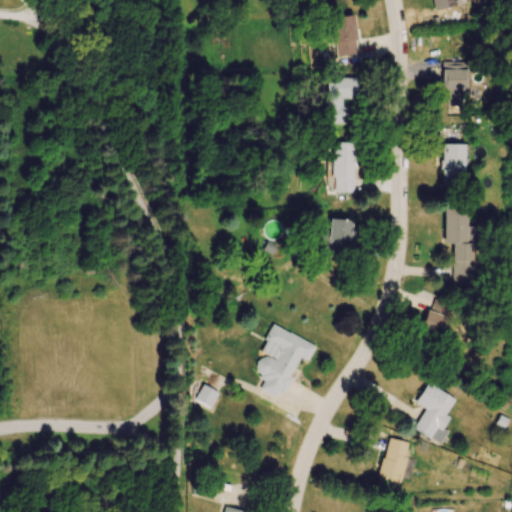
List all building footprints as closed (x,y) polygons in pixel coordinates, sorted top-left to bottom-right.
[(470,5),(469,0),(434,0),(436,11),(470,5)] [(336,57),(359,55),(355,16),(332,18),(336,57)] [(470,63),(445,63),(445,106),(470,106),(470,63)] [(326,79),(326,125),(347,125),(347,100),(358,100),(358,79),(326,79)] [(355,143),(333,143),(332,194),(354,194),(355,143)] [(465,145),(442,145),(442,186),(465,186),(465,145)] [(468,209),(444,209),(444,246),(452,246),(452,286),(474,286),(474,228),(468,228),(468,209)] [(329,256),(353,256),(353,220),(329,220),(329,256)] [(454,306),(431,299),(416,355),(428,358),(434,337),(445,340),(454,306)] [(316,344),(270,328),(265,343),(280,348),(276,360),(261,355),(254,375),(263,379),(259,391),(283,400),(298,358),(310,362),(316,344)] [(455,400),(427,384),(416,404),(425,409),(413,430),(440,445),(448,432),(443,429),(450,418),(446,416),(455,400)] [(211,409),(218,394),(203,386),(196,401),(211,409)] [(409,444),(389,439),(376,487),(405,495),(414,462),(405,459),(409,444)]
